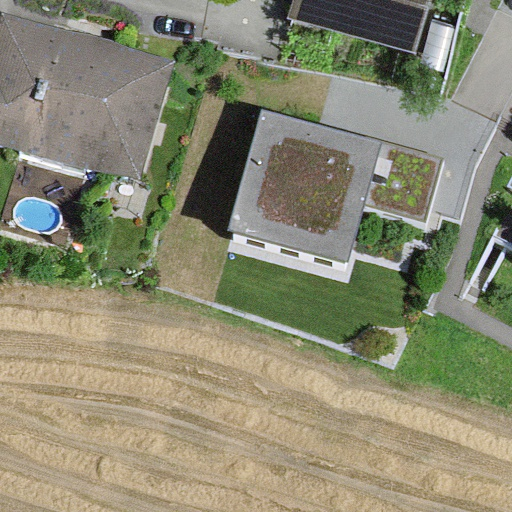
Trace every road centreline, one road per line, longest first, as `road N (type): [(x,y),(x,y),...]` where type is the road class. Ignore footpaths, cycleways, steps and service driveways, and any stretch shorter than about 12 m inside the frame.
road 1 (residential): [(511,78),(450,303),(511,335)]
road 2 (residential): [(102,0),(241,27)]
